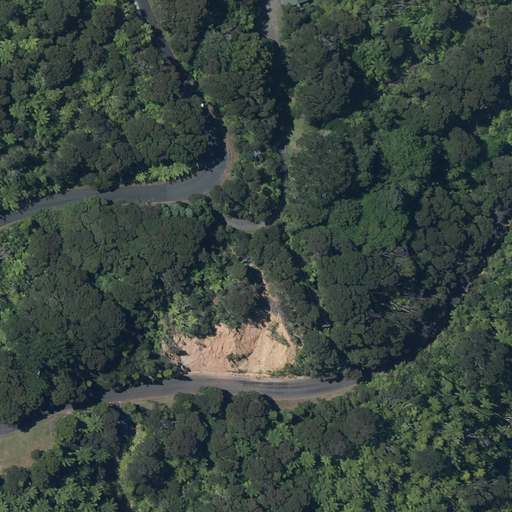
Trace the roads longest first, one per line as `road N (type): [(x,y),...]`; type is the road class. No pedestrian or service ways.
road 1 (unclassified): [(511,199),(447,304),(397,351),(351,377),(300,390),(196,383),(87,397),(0,426)]
road 2 (unclassified): [(0,219),(81,195),(187,189),(213,173),(212,130),(136,0)]
